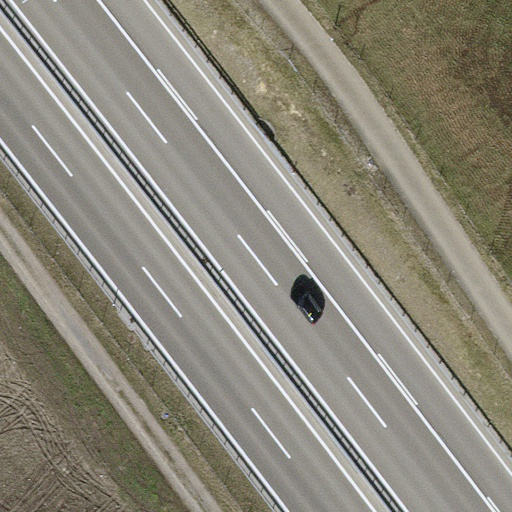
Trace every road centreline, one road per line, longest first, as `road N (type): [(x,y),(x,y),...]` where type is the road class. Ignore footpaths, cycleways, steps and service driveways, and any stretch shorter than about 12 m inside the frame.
road 1 (trunk): [(454,511),(57,0)]
road 2 (trunk): [(0,78),(334,511)]
road 3 (track): [(283,0),(511,327)]
road 4 (track): [(218,511),(0,211)]
